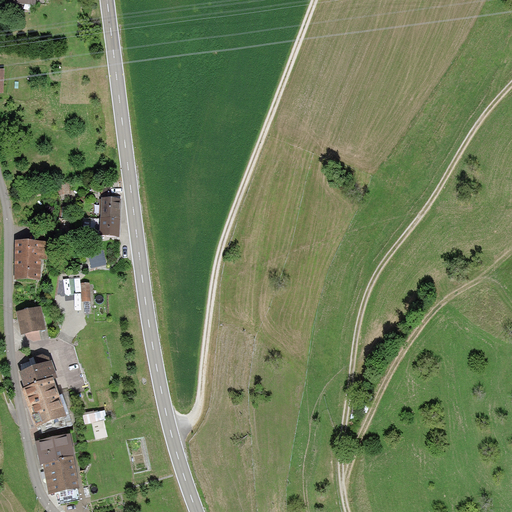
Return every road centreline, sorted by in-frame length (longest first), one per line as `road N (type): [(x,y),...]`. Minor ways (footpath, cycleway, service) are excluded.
road 1 (secondary): [(107,0),(159,380),(196,511)]
road 2 (track): [(345,511),(339,450),(359,312),(373,277),(511,82)]
road 3 (track): [(311,0),(219,243),(196,408),(171,433)]
road 4 (residential): [(0,187),(12,364),(38,487),(54,511)]
road 5 (track): [(340,496),(372,407),(442,301),(479,282),(511,307)]
